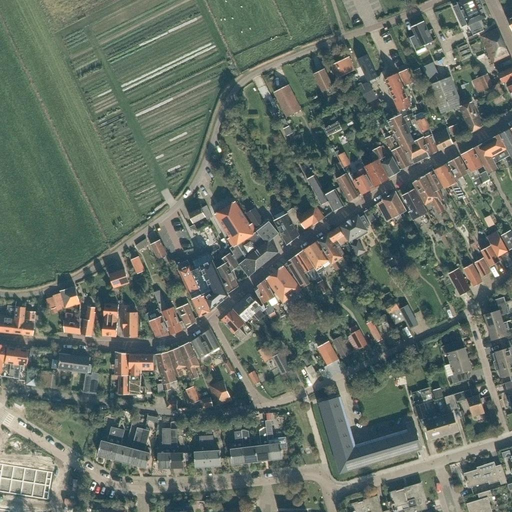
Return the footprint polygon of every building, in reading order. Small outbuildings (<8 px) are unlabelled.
[(459,5),(454,7),(459,18),(464,16),(468,25),(469,25),(474,35),(484,31),(479,21),(486,17),(478,0),(464,0),(458,3),(459,5)] [(425,46),(433,42),(423,22),(411,28),(417,39),(411,42),(417,56),(427,51),(425,46)] [(498,29),(480,36),(493,65),(510,57),(498,29)] [(368,54),(358,58),(369,81),(379,76),(368,54)] [(349,57),(332,66),(338,78),(355,70),(349,57)] [(407,64),(397,68),(400,73),(409,69),(407,64)] [(420,68),(414,71),(416,77),(422,74),(420,68)] [(511,68),(499,74),(503,84),(506,83),(511,96),(511,68)] [(325,69),(314,74),(322,93),(334,87),(325,69)] [(415,82),(409,69),(400,73),(399,73),(405,86),(415,82)] [(409,115),(413,114),(414,113),(413,112),(417,110),(415,104),(413,105),(397,74),(384,80),(400,111),(403,118),(406,117),(409,115)] [(479,78),(485,91),(493,87),(487,74),(479,78)] [(441,113),(461,106),(450,79),(450,77),(430,84),(441,113)] [(377,97),(371,84),(370,82),(360,87),(367,102),(377,97)] [(499,84),(493,87),(485,91),(490,102),(503,94),(499,84)] [(289,85),(274,92),(287,117),(301,110),(289,85)] [(473,101),(460,107),(471,133),(483,127),(473,101)] [(440,150),(433,135),(426,117),(425,118),(423,113),(421,113),(414,116),(422,131),(432,154),(440,150)] [(422,131),(414,116),(413,114),(409,115),(406,117),(403,118),(401,115),(388,121),(401,147),(411,165),(432,154),(422,131)] [(338,122),(324,129),(327,136),(341,129),(338,122)] [(457,124),(449,127),(453,137),(461,134),(457,124)] [(433,135),(440,150),(453,144),(447,128),(433,135)] [(511,157),(511,129),(511,128),(499,134),(511,157)] [(401,169),(411,165),(401,147),(400,147),(392,131),(388,133),(390,137),(386,138),(401,169)] [(498,134),(482,143),(487,151),(488,150),(496,163),(510,155),(498,134)] [(487,151),(482,143),(473,148),(484,166),(486,171),(488,174),(499,169),(496,163),(488,150),(487,151)] [(386,156),(381,147),(380,146),(373,150),(375,152),(371,154),(376,161),(365,167),(375,186),(389,178),(380,162),(382,161),(381,159),(386,156)] [(473,148),(461,155),(469,169),(466,170),(468,173),(470,176),(475,187),(490,179),(488,174),(486,171),(481,174),(478,169),(484,166),(473,148)] [(345,152),(339,156),(345,168),(351,165),(345,152)] [(392,157),(382,163),(390,177),(400,171),(392,157)] [(459,157),(449,162),(462,186),(466,183),(462,176),(468,173),(466,170),(459,157)] [(346,172),(343,167),(340,162),(336,164),(343,176),(337,179),(349,202),(359,196),(346,172)] [(309,163),(302,166),(309,179),(315,175),(309,163)] [(447,163),(435,170),(445,188),(452,185),(460,199),(463,197),(467,204),(469,203),(447,163)] [(363,168),(352,175),(355,180),(354,181),(358,188),(360,187),(363,193),(374,187),(363,168)] [(445,199),(443,196),(439,189),(443,187),(434,171),(426,175),(440,201),(445,199)] [(344,206),(335,190),(326,195),(315,175),(309,179),(322,204),(328,201),(334,211),(344,206)] [(426,176),(413,182),(421,197),(422,197),(426,205),(433,201),(437,208),(436,209),(439,214),(445,211),(426,176)] [(415,189),(403,196),(411,211),(409,212),(413,220),(414,220),(413,218),(415,217),(415,219),(427,213),(415,189)] [(396,192),(377,203),(387,221),(400,214),(402,217),(405,215),(403,213),(407,211),(396,192)] [(234,255),(233,255),(249,276),(279,252),(274,246),(269,241),(279,233),(269,221),(257,230),(253,223),(250,225),(236,201),(216,213),(230,237),(228,238),(233,246),(230,248),(234,255)] [(207,206),(201,208),(206,217),(207,220),(213,217),(207,206)] [(288,212),(295,225),(300,221),(305,229),(313,224),(314,225),(324,218),(316,206),(300,216),(294,207),(288,212)] [(206,217),(201,208),(189,214),(193,223),(206,217)] [(256,209),(248,215),(257,229),(265,223),(256,209)] [(287,244),(299,235),(288,213),(286,214),(284,211),(275,216),(276,219),(275,220),(287,244)] [(358,216),(340,227),(358,256),(365,251),(358,239),(369,233),(366,228),(370,226),(364,216),(360,218),(358,216)] [(339,241),(341,245),(345,243),(350,250),(349,251),(353,257),(356,255),(355,255),(356,254),(353,248),(339,227),(328,234),(333,242),(337,240),(338,242),(339,241)] [(492,245),(498,256),(508,251),(497,231),(487,237),(492,245)] [(511,233),(511,231),(502,236),(510,250),(511,249),(511,233)] [(340,246),(341,245),(339,241),(338,242),(337,240),(333,242),(328,234),(318,241),(330,260),(329,261),(336,271),(340,269),(336,263),(344,257),(343,256),(345,254),(340,246)] [(146,239),(136,246),(139,251),(148,244),(146,239)] [(160,241),(151,245),(158,260),(168,255),(160,241)] [(318,241),(304,250),(319,274),(326,270),(323,265),(329,261),(330,260),(318,241)] [(475,243),(471,245),(474,251),(477,250),(479,253),(480,253),(475,243)] [(501,261),(498,256),(492,245),(482,251),(491,267),(501,261)] [(320,276),(319,274),(316,270),(304,250),(295,256),(306,273),(307,272),(310,270),(312,272),(311,273),(315,279),(320,276)] [(211,310),(212,310),(230,295),(212,257),(210,253),(190,262),(189,259),(178,265),(201,316),(211,311),(210,310),(211,310)] [(232,272),(232,271),(239,266),(231,253),(223,258),(226,263),(232,272)] [(407,255),(397,262),(401,268),(411,261),(407,255)] [(289,263),(285,266),(301,289),(310,283),(309,281),(304,274),(306,273),(295,256),(288,261),(289,263)] [(139,258),(132,261),(138,274),(145,271),(139,258)] [(484,258),(475,263),(483,277),(492,272),(484,258)] [(232,271),(232,272),(226,263),(218,268),(223,276),(229,293),(239,286),(232,271)] [(474,287),(482,282),(473,264),(464,269),(474,287)] [(283,302),(302,290),(301,289),(285,266),(284,266),(266,278),(273,289),(271,290),(276,298),(278,301),(281,299),(283,302)] [(125,269),(117,272),(122,285),(129,283),(125,269)] [(459,269),(449,274),(461,295),(470,290),(459,269)] [(122,285),(117,272),(109,274),(114,288),(122,285)] [(277,301),(276,298),(271,290),(265,279),(258,285),(258,286),(255,289),(263,304),(267,301),(269,304),(267,306),(268,308),(265,309),(269,315),(275,312),(271,304),(277,301)] [(323,281),(318,283),(321,289),(324,293),(328,291),(323,281)] [(60,291),(61,292),(65,308),(79,304),(74,287),(60,291)] [(186,329),(183,321),(180,322),(173,307),(168,309),(160,290),(154,293),(159,304),(160,305),(161,309),(172,334),(185,329),(186,329)] [(58,310),(65,308),(61,292),(55,294),(55,295),(53,296),(58,310)] [(235,306),(235,308),(246,321),(254,314),(257,317),(259,320),(265,315),(259,309),(262,306),(251,294),(250,295),(248,294),(246,296),(246,298),(243,301),(239,304),(237,304),(235,306)] [(488,327),(503,323),(501,315),(509,313),(504,297),(494,300),(495,305),(490,306),(492,313),(484,315),(488,327)] [(177,308),(183,321),(186,329),(196,321),(189,303),(188,303),(187,300),(183,302),(184,305),(177,308)] [(105,303),(103,336),(117,337),(119,304),(105,303)] [(124,320),(124,328),(124,337),(138,337),(138,313),(131,313),(131,305),(124,305),(124,313),(124,320)] [(408,305),(401,309),(406,319),(413,315),(408,305)] [(0,316),(0,331),(12,333),(15,307),(9,306),(8,312),(7,312),(6,316),(0,315),(0,316)] [(25,308),(15,307),(12,333),(22,334),(24,320),(24,318),(25,311),(25,308)] [(80,319),(81,331),(82,331),(82,335),(92,336),(96,313),(95,312),(95,308),(88,307),(86,319),(80,319)] [(398,307),(389,311),(398,329),(407,324),(398,307)] [(159,309),(147,313),(150,321),(157,337),(169,335),(162,316),(159,309)] [(240,328),(245,323),(233,310),(232,311),(231,310),(228,313),(228,314),(222,319),(241,340),(247,335),(240,328)] [(25,311),(24,318),(24,320),(23,334),(33,336),(35,312),(25,311)] [(81,334),(81,331),(80,319),(73,318),(73,314),(66,313),(65,321),(64,321),(65,332),(81,334)] [(501,344),(511,340),(511,327),(505,330),(503,323),(488,327),(492,340),(500,337),(501,344)] [(377,328),(371,331),(377,342),(382,339),(377,328)] [(211,330),(191,342),(202,359),(221,347),(211,330)] [(359,330),(352,334),(352,335),(359,349),(360,348),(367,345),(359,330)] [(352,335),(348,337),(355,351),(359,349),(352,335)] [(511,351),(511,348),(511,347),(511,340),(501,344),(503,350),(495,352),(495,353),(492,354),(496,366),(511,360),(511,351)] [(330,341),(319,347),(328,365),(339,359),(330,341)] [(447,353),(451,364),(468,359),(464,345),(460,347),(458,341),(450,344),(450,343),(442,345),(444,354),(447,353)] [(190,343),(180,347),(192,379),(199,376),(195,368),(200,365),(190,343)] [(344,343),(337,347),(343,358),(350,354),(344,343)] [(7,347),(7,348),(5,357),(3,374),(14,376),(18,348),(15,348),(14,346),(11,346),(9,347),(7,347)] [(21,349),(18,348),(14,376),(13,378),(18,379),(24,380),(24,382),(25,382),(27,366),(26,365),(28,350),(26,350),(25,348),(22,347),(21,349)] [(179,347),(169,351),(176,370),(175,371),(178,379),(180,378),(179,376),(182,375),(180,369),(186,366),(179,347)] [(273,359),(272,357),(266,347),(259,351),(266,363),(273,359)] [(282,351),(272,357),(273,359),(285,380),(288,378),(285,373),(292,369),(282,351)] [(72,371),(74,356),(67,355),(67,353),(61,352),(60,354),(59,354),(58,360),(52,359),(51,368),(57,368),(57,369),(72,371)] [(116,375),(129,376),(129,353),(116,352),(116,365),(113,365),(113,369),(116,369),(116,375)] [(169,352),(156,354),(166,389),(165,389),(166,391),(171,390),(171,388),(170,388),(169,383),(176,381),(176,383),(178,382),(178,380),(177,380),(173,370),(169,352)] [(130,354),(130,395),(141,395),(141,394),(143,394),(145,395),(146,390),(141,390),(141,369),(154,370),(154,354),(130,354)] [(89,357),(74,356),(72,371),(90,373),(91,365),(88,364),(89,357)] [(307,357),(303,359),(307,365),(311,363),(307,357)] [(468,359),(451,364),(445,366),(448,377),(451,376),(453,384),(469,379),(467,371),(472,370),(468,359)] [(231,375),(235,372),(228,360),(224,362),(231,375)] [(511,360),(496,366),(499,377),(502,376),(502,377),(511,375),(511,379),(511,360)] [(311,365),(306,368),(311,376),(316,373),(311,365)] [(254,371),(249,374),(254,383),(255,384),(260,382),(254,371)] [(92,375),(89,393),(95,394),(99,374),(92,373),(92,375)] [(47,374),(45,387),(57,389),(59,376),(47,374)] [(82,392),(89,393),(92,375),(85,375),(82,392)] [(27,376),(26,384),(34,385),(35,377),(27,376)] [(129,394),(129,376),(119,376),(119,394),(129,394)] [(224,380),(209,385),(217,406),(232,401),(224,380)] [(194,386),(186,389),(192,403),(199,400),(194,386)] [(435,398),(443,396),(441,388),(433,390),(435,398)] [(470,390),(454,395),(456,402),(468,399),(473,416),(484,413),(479,395),(472,397),(470,390)] [(453,395),(445,397),(449,411),(457,408),(453,395)] [(342,396),(319,403),(322,412),(326,411),(327,417),(324,418),(327,427),(330,426),(332,432),(328,433),(331,441),(334,440),(336,446),(333,447),(334,448),(337,447),(338,453),(335,454),(341,473),(350,471),(349,467),(355,465),(356,469),(365,466),(364,463),(370,461),(371,464),(379,462),(378,458),(384,456),(385,460),(394,457),(393,454),(399,452),(400,455),(409,453),(408,449),(414,448),(415,450),(422,448),(414,421),(407,423),(409,429),(356,445),(342,396)] [(211,398),(200,400),(203,408),(213,406),(211,398)] [(425,418),(431,439),(445,435),(440,418),(439,414),(428,417),(424,403),(415,406),(419,420),(425,418)] [(440,418),(445,435),(458,431),(453,414),(440,418)] [(266,431),(270,460),(282,458),(281,450),(288,449),(286,437),(274,438),(272,421),(266,421),(267,431),(266,431)] [(110,458),(118,428),(112,426),(108,442),(102,441),(98,454),(110,458)] [(134,464),(144,429),(138,427),(131,449),(126,447),(122,461),(134,464)] [(122,461),(126,447),(120,446),(125,430),(118,428),(110,458),(122,461)] [(170,429),(171,429),(171,428),(163,428),(163,448),(165,448),(165,454),(158,454),(158,468),(171,467),(170,429)] [(261,447),(256,447),(257,461),(270,460),(266,431),(266,428),(264,428),(259,431),(261,447)] [(144,429),(134,464),(147,467),(150,454),(144,452),(150,430),(144,429)] [(178,429),(171,429),(170,429),(171,467),(183,467),(183,453),(179,454),(178,448),(178,429)] [(242,430),(242,431),(245,462),(257,461),(256,447),(251,448),(249,432),(244,430),(242,430)] [(245,462),(242,431),(234,432),(236,449),(231,450),(232,464),(245,462)] [(214,435),(207,436),(208,466),(220,465),(220,451),(215,451),(214,435)] [(206,438),(207,436),(200,436),(201,452),(195,452),(196,466),(208,466),(206,438)] [(484,468),(464,474),(468,488),(488,481),(489,485),(500,481),(501,485),(507,483),(501,465),(495,467),(494,462),(483,465),(484,468)] [(0,464),(0,478),(11,480),(14,467),(0,464)] [(14,467),(11,480),(23,482),(25,469),(14,467)] [(25,469),(23,482),(34,484),(36,470),(25,469)] [(36,470),(34,484),(50,487),(52,473),(36,470)] [(0,478),(0,492),(9,494),(11,480),(0,478)] [(11,480),(9,494),(20,496),(23,482),(11,480)] [(23,482),(20,496),(32,497),(34,484),(23,482)] [(34,484),(32,497),(48,500),(50,487),(34,484)] [(421,484),(390,493),(395,508),(408,504),(409,508),(404,509),(405,511),(418,511),(427,509),(425,504),(427,503),(421,484)] [(480,500),(468,504),(469,511),(491,511),(489,502),(493,500),(490,490),(478,494),(480,500)] [(354,511),(389,511),(385,511),(381,511),(377,497),(352,505),(354,511)]
